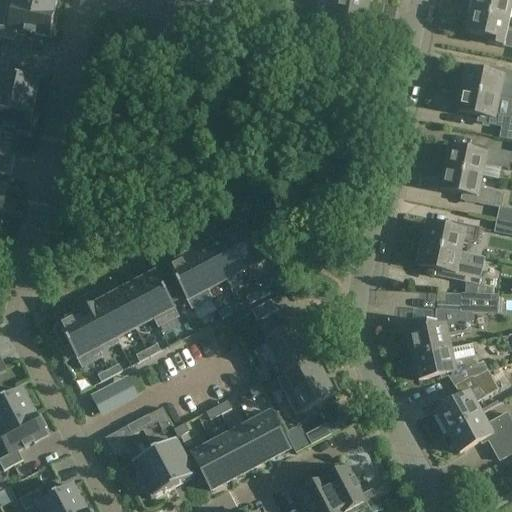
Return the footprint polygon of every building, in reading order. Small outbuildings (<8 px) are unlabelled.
[(55,11),(58,12),(60,0),(5,0),(5,2),(10,3),(10,1),(55,11)] [(319,0),(318,8),(317,17),(309,16),(303,41),(336,47),(338,36),(340,25),(365,29),(370,2),(358,0),(319,0)] [(511,0),(474,0),(472,12),(509,19),(511,9),(511,0)] [(10,1),(10,3),(4,28),(0,26),(0,39),(14,43),(16,33),(49,40),(55,13),(55,11),(10,1)] [(511,35),(506,34),(509,19),(472,12),(467,35),(488,39),(487,45),(511,50),(511,35)] [(279,45),(298,48),(300,39),(280,36),(279,45)] [(0,100),(37,108),(43,82),(8,74),(10,65),(0,62),(0,100)] [(464,72),(460,90),(499,98),(501,88),(511,90),(511,75),(488,70),(487,76),(464,72)] [(499,98),(460,90),(455,115),(478,119),(477,124),(511,131),(511,115),(496,112),(499,98)] [(0,127),(31,135),(37,108),(0,100),(0,127)] [(486,159),(470,156),(448,151),(444,169),(482,177),(484,167),(507,172),(510,157),(487,152),(486,159)] [(482,177),(444,169),(439,193),(462,198),(461,204),(500,212),(503,197),(479,192),(482,177)] [(511,222),(511,223),(498,220),(495,235),(511,238),(511,222)] [(250,226),(231,236),(250,271),(269,261),(250,226)] [(426,227),(423,246),(460,254),(462,244),(478,247),(481,232),(450,226),(449,232),(426,227)] [(231,236),(212,246),(231,280),(250,271),(231,236)] [(212,246),(192,256),(211,291),(231,280),(212,246)] [(460,254),(423,246),(418,270),(439,275),(438,280),(466,286),(465,304),(462,304),(461,313),(496,315),(497,299),(476,298),(481,274),(457,270),(460,254)] [(192,256),(172,266),(191,301),(211,291),(192,256)] [(159,274),(139,285),(158,319),(178,308),(159,274)] [(139,285),(119,294),(138,329),(158,319),(139,285)] [(270,287),(260,293),(264,299),(274,294),(270,287)] [(260,293),(250,298),(253,305),(264,299),(260,293)] [(100,304),(119,340),(138,329),(119,294),(100,304)] [(511,294),(503,295),(504,311),(511,310),(511,294)] [(80,313),(81,315),(100,350),(119,340),(100,304),(100,303),(80,313)] [(232,307),(222,313),(226,320),(236,314),(232,307)] [(260,310),(241,320),(247,331),(266,320),(260,310)] [(496,315),(461,313),(461,316),(436,315),(435,325),(409,325),(409,326),(411,326),(411,337),(408,337),(412,359),(450,351),(447,340),(468,335),(466,326),(472,325),(470,316),(496,318),(496,315)] [(81,315),(61,325),(73,347),(69,349),(74,358),(78,356),(80,360),(100,350),(81,315)] [(301,326),(271,342),(290,376),(314,364),(308,355),(314,351),(301,326)] [(159,345),(149,351),(153,358),(163,352),(159,345)] [(149,351),(139,357),(143,363),(153,358),(149,351)] [(452,364),(450,351),(412,359),(417,383),(447,377),(453,389),(487,376),(482,367),(476,368),(474,360),(452,364)] [(489,379),(504,376),(501,363),(486,367),(489,379)] [(314,364),(290,376),(308,411),(338,396),(324,371),(319,373),(314,364)] [(121,366),(111,371),(115,378),(125,373),(121,366)] [(111,371),(100,377),(104,383),(115,378),(111,371)] [(496,393),(487,376),(453,389),(460,402),(434,416),(445,435),(481,414),(476,405),(496,393)] [(260,387),(249,392),(253,399),(263,394),(260,387)] [(22,391),(0,402),(0,432),(35,414),(34,413),(22,391)] [(228,404),(217,409),(221,416),(232,411),(228,404)] [(207,415),(211,422),(221,416),(217,409),(207,415)] [(0,436),(10,456),(0,461),(0,465),(4,473),(23,463),(18,453),(47,437),(44,431),(47,430),(41,418),(39,419),(35,412),(34,413),(35,414),(0,432),(0,436)] [(486,442),(491,451),(511,439),(511,429),(505,416),(488,426),(481,414),(445,435),(458,458),(486,442)] [(271,416),(251,426),(270,461),(290,451),(271,416)] [(151,417),(141,422),(144,429),(155,424),(151,417)] [(141,422),(130,428),(134,435),(144,429),(141,422)] [(175,432),(179,438),(189,433),(185,426),(175,432)] [(251,426),(232,437),(250,472),(270,461),(251,426)] [(321,426),(302,436),(308,447),(327,437),(321,426)] [(232,437),(212,447),(231,482),(250,472),(232,437)] [(511,456),(511,439),(491,451),(498,464),(511,456)] [(179,443),(157,454),(176,490),(198,478),(179,443)] [(212,447),(193,457),(211,492),(231,482),(212,447)] [(176,490),(157,454),(135,466),(143,479),(139,481),(145,490),(148,488),(155,501),(176,490)] [(362,511),(368,509),(370,511),(380,511),(383,511),(377,501),(373,492),(372,491),(363,495),(349,467),(341,471),(339,468),(329,474),(330,476),(324,479),(325,480),(341,511),(362,511)] [(341,511),(325,480),(318,484),(316,481),(306,486),(308,489),(301,493),(311,511),(341,511)] [(390,483),(373,492),(377,501),(394,492),(390,483)] [(84,504),(86,502),(80,491),(77,492),(74,486),(45,502),(39,492),(20,502),(25,511),(26,511),(28,511),(29,511),(81,511),(86,510),(86,511),(87,510),(84,504)]
